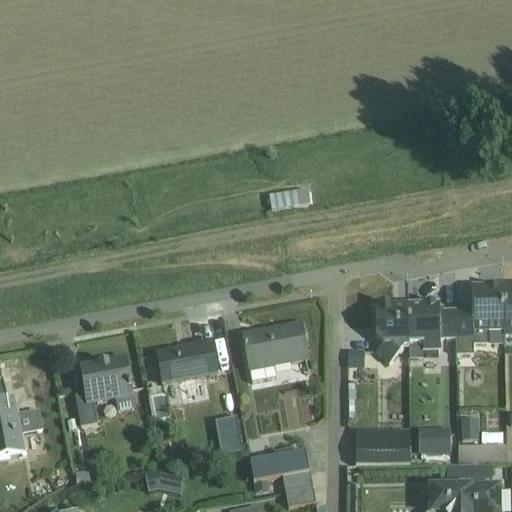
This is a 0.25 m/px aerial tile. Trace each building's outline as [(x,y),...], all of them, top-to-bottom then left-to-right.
[(308,213),(305,197),(270,203),(272,218),(308,213)] [(511,288),(504,289),(504,337),(503,339),(511,339),(511,288)] [(456,314),(456,343),(457,360),(474,359),(473,349),(488,349),(488,337),(504,337),(504,289),(472,290),(472,314),(456,314)] [(407,309),(409,350),(423,350),(424,357),(426,357),(426,361),(438,361),(439,357),(440,357),(441,343),(456,343),(456,314),(441,314),(441,307),(407,307),(407,309)] [(409,350),(407,309),(375,310),(376,343),(379,347),(376,350),(380,354),(376,357),(389,369),(399,359),(404,354),(403,353),(409,353),(409,350)] [(302,330),(243,341),(252,389),(277,384),(274,372),(308,365),(302,330)] [(194,351),(156,358),(163,392),(219,381),(212,345),(193,348),(194,351)] [(409,350),(409,353),(409,363),(424,363),(424,357),(423,350),(409,350)] [(356,374),(356,352),(338,352),(338,374),(356,374)] [(85,401),(76,403),(82,432),(97,429),(94,410),(116,406),(118,417),(136,414),(126,362),(80,371),(85,401)] [(0,463),(26,458),(23,441),(44,437),(39,416),(19,420),(16,406),(7,407),(3,385),(2,386),(2,387),(0,387),(0,463)] [(236,421),(215,425),(222,458),(242,454),(236,421)] [(478,423),(461,423),(461,445),(479,445),(478,423)] [(450,432),(418,433),(419,457),(451,457),(450,432)] [(356,447),(409,447),(409,435),(356,436),(356,447)] [(481,437),(481,447),(502,447),(502,438),(481,437)] [(409,447),(356,447),(356,471),(410,470),(409,447)] [(506,451),(459,452),(459,468),(506,467),(506,451)] [(276,462),(295,459),(294,452),(274,456),(276,462)] [(295,459),(276,462),(251,467),(257,497),(271,494),(269,484),(284,482),(310,477),(306,457),(295,459)] [(493,470),(447,470),(447,484),(493,483),(493,470)] [(71,473),(53,484),(60,496),(73,488),(71,473)] [(89,476),(75,477),(77,490),(90,488),(89,476)] [(310,477),(284,482),(286,498),(313,492),(310,477)] [(161,478),(144,481),(147,494),(158,492),(168,495),(172,496),(178,498),(182,483),(161,478)] [(428,511),(510,511),(510,496),(502,496),(501,490),(460,491),(428,491),(428,511)] [(313,492),(286,498),(289,511),(295,511),(316,508),(313,492)]
